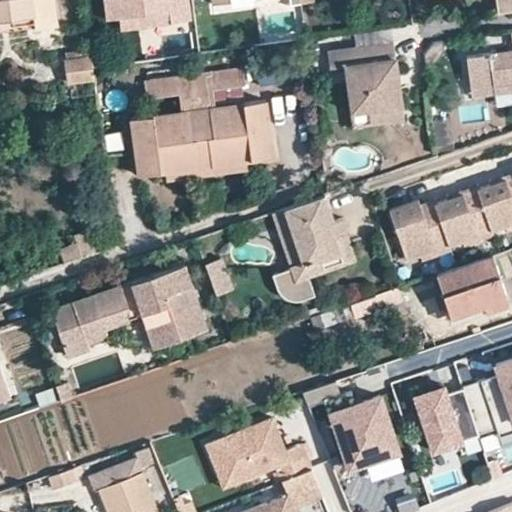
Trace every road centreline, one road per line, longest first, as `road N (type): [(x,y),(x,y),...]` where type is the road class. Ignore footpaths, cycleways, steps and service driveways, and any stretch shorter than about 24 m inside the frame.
road 1 (unknown): [(214,63),(130,75),(113,87),(136,244)]
road 2 (unknown): [(0,291),(136,244)]
road 3 (unknown): [(136,244),(271,203)]
